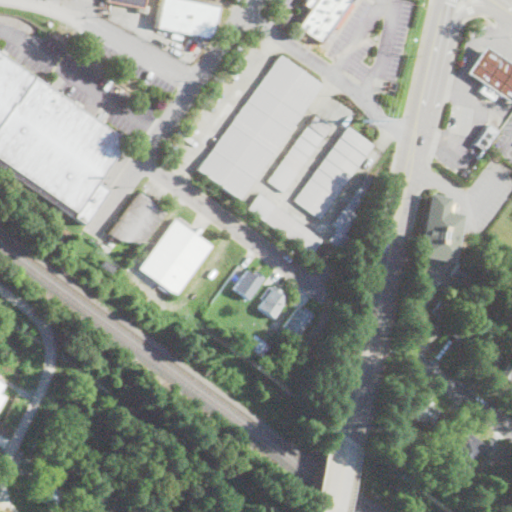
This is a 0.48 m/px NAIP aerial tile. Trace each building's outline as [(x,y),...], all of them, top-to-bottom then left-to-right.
[(146,0),(144,14),(136,12),(137,7),(106,1),(106,0),(146,0)] [(210,39),(154,28),(160,0),(181,0),(216,7),(210,39)] [(304,0),(348,0),(348,1),(353,4),(336,28),(332,25),(320,42),(307,33),(303,39),(298,36),(302,30),(297,26),(309,7),(303,3),(304,0)] [(511,65),(511,104),(496,93),(491,100),(479,91),(483,86),(466,74),(485,47),(511,65)] [(0,53),(124,140),(95,182),(106,190),(82,224),(0,166),(0,53)] [(236,199),(195,169),(278,55),(319,85),(236,199)] [(330,126),(282,192),(266,181),(314,115),(330,126)] [(497,131),(484,150),(475,143),(489,125),(497,131)] [(372,145),(318,219),(293,200),(346,126),(372,145)] [(349,237),(340,250),(327,241),(336,228),(332,224),(367,175),(372,179),(365,190),(367,192),(352,212),(357,216),(344,234),(349,237)] [(163,212),(141,242),(122,242),(118,248),(120,249),(113,260),(106,255),(115,240),(108,234),(138,193),(163,212)] [(321,240),(309,255),(246,209),(257,193),(321,240)] [(451,262),(415,255),(427,194),(448,198),(447,201),(454,202),(452,212),(461,214),(451,262)] [(210,246),(174,295),(138,268),(174,219),(210,246)] [(115,265),(111,272),(99,266),(103,258),(115,265)] [(466,286),(452,278),(459,266),(473,274),(466,286)] [(247,270),(253,274),(255,271),(264,278),(248,299),(233,289),(247,270)] [(272,318),(258,307),(274,286),(288,297),(272,318)] [(470,293),(466,298),(461,295),(464,289),(470,293)] [(457,311),(447,324),(431,311),(441,299),(457,311)] [(302,311),(304,308),(313,315),(297,337),(282,326),(297,307),(302,311)] [(478,341),(472,350),(451,335),(460,321),(479,334),(475,339),(478,341)] [(268,347),(260,358),(248,349),(257,338),(268,347)] [(487,338),(495,344),(492,348),(499,354),(491,366),(472,353),(481,340),(484,342),(487,338)] [(508,359),(511,361),(511,384),(497,374),(508,359)] [(89,391),(86,397),(81,394),(83,388),(89,391)] [(418,396),(425,400),(426,399),(432,403),(431,405),(441,413),(430,428),(418,419),(415,423),(404,415),(418,396)] [(490,449),(482,458),(477,454),(462,474),(446,462),(470,432),(490,449)] [(415,454),(408,464),(399,458),(406,448),(415,454)] [(57,501),(53,507),(32,496),(41,480),(57,489),(52,498),(57,501)] [(511,501),(511,510),(510,511),(486,511),(501,493),(511,501)] [(137,509),(135,511),(125,511),(123,511),(127,503),(137,509)]
